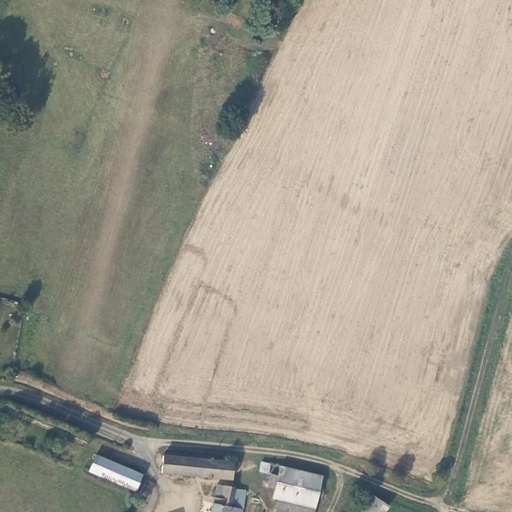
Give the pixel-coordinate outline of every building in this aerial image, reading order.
[(98,454),(91,472),(137,491),(145,474),(98,454)] [(237,460),(167,454),(165,474),(236,480),(237,460)] [(312,511),(321,476),(279,465),(277,473),(269,471),(266,485),(273,487),(271,495),(277,497),(273,511),(312,511)] [(232,490),(215,487),(209,511),(242,511),(243,510),(228,507),(232,490)] [(373,494),(359,511),(384,511),(389,506),(373,494)]
